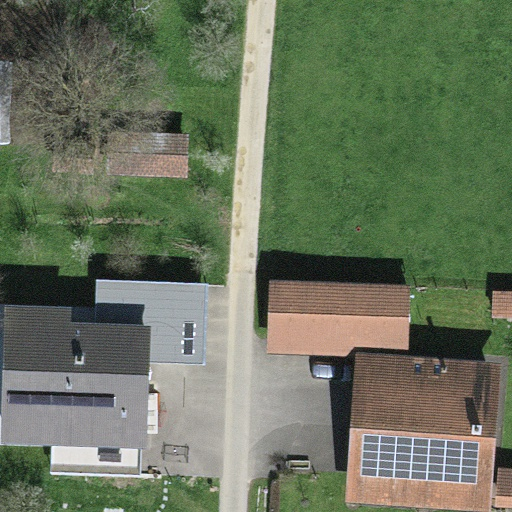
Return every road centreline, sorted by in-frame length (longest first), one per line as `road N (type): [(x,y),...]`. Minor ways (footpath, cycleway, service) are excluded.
road 1 (residential): [(232,511),(237,210)]
road 2 (track): [(255,0),(237,210)]
